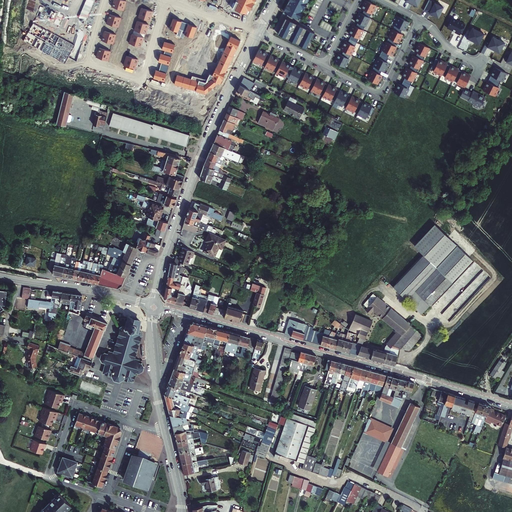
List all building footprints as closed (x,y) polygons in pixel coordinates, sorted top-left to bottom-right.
[(122,0),(112,0),(111,7),(122,10),(125,1),(122,0)] [(235,0),(230,9),(244,14),(246,10),(248,11),(253,0),(235,0)] [(306,0),(288,0),(282,12),(286,14),(276,34),(305,49),(313,34),(296,25),(299,20),(297,19),(306,0)] [(427,0),(425,0),(420,10),(426,13),(427,12),(431,14),(435,16),(440,6),(427,0)] [(342,68),(373,6),(364,1),(360,10),(362,11),(360,15),(357,14),(353,22),(356,23),(354,27),(351,26),(347,34),(350,36),(346,43),(343,42),(339,50),(341,52),(340,56),(337,54),(333,63),(342,68)] [(140,8),(137,17),(148,21),(151,11),(140,8)] [(108,14),(105,23),(117,27),(120,17),(108,14)] [(449,16),(444,26),(452,30),(452,31),(457,33),(463,22),(449,16)] [(171,18),(167,29),(176,32),(174,35),(178,37),(183,23),(171,18)] [(396,18),(390,30),(398,33),(399,30),(402,31),(406,22),(396,18)] [(136,21),(133,31),(144,34),(147,24),(136,21)] [(183,23),(178,37),(182,38),(183,35),(191,38),(195,27),(183,23)] [(469,25),(464,36),(468,38),(468,37),(476,41),(481,31),(469,25)] [(390,30),(385,42),(391,46),(393,42),(396,43),(400,35),(398,33),(390,30)] [(103,31),(100,40),(111,44),(114,34),(103,31)] [(490,33),(485,45),(489,47),(489,46),(497,49),(502,39),(490,33)] [(130,34),(127,43),(139,47),(142,37),(130,34)] [(238,41),(229,36),(225,44),(225,45),(234,49),(238,41)] [(163,50),(162,54),(169,57),(173,44),(163,40),(160,49),(163,50)] [(385,42),(379,55),(385,58),(387,55),(390,56),(394,47),(391,46),(385,42)] [(415,51),(413,55),(421,59),(426,46),(417,42),(413,50),(415,51)] [(225,45),(221,52),(231,57),(234,49),(225,45)] [(98,47),(95,57),(106,60),(109,51),(98,47)] [(349,97),(257,50),(251,61),(260,65),(260,64),(264,66),(263,67),(271,71),(272,70),(275,71),(274,73),(283,77),(283,76),(286,77),(286,79),(294,83),(295,82),(298,83),(298,84),(306,89),(306,88),(310,89),(309,90),(317,95),(318,93),(321,95),(320,96),(329,100),(330,99),(333,101),(332,102),(340,106),(341,105),(344,107),(349,97)] [(221,52),(218,60),(227,65),(231,57),(221,52)] [(159,62),(158,67),(166,69),(169,57),(162,54),(159,53),(156,61),(159,62)] [(409,64),(407,68),(415,71),(421,59),(413,55),(411,54),(407,63),(409,64)] [(125,55),(122,65),(133,69),(136,59),(125,55)] [(385,58),(379,55),(373,68),(379,71),(382,72),(386,63),(384,62),(385,58)] [(434,57),(428,68),(440,74),(445,63),(434,57)] [(218,60),(214,68),(223,72),(227,65),(218,60)] [(445,63),(440,74),(452,79),(457,68),(445,63)] [(493,64),(487,76),(497,81),(499,77),(500,78),(504,70),(493,64)] [(403,76),(401,80),(409,83),(415,71),(407,68),(405,66),(401,75),(403,76)] [(154,70),(151,78),(162,81),(166,69),(158,67),(157,71),(154,70)] [(214,68),(210,75),(220,80),(223,72),(214,68)] [(373,68),(367,80),(376,85),(380,76),(378,75),(379,71),(373,68)] [(457,68),(452,79),(463,85),(469,74),(457,68)] [(207,74),(205,80),(211,87),(215,84),(215,83),(218,84),(220,80),(210,75),(207,74)] [(175,75),(172,84),(203,93),(211,87),(205,80),(191,76),(190,79),(175,75)] [(487,76),(482,87),(493,93),(497,84),(496,84),(497,81),(487,76)] [(252,83),(242,78),(238,85),(249,90),(252,83)] [(397,83),(394,90),(403,95),(409,83),(401,80),(400,84),(397,83)] [(238,85),(233,94),(255,105),(260,96),(252,92),(249,90),(238,85)] [(463,86),(459,94),(479,103),(483,95),(471,89),(471,90),(463,86)] [(63,91),(55,123),(65,125),(66,121),(68,122),(70,121),(71,116),(70,114),(67,114),(72,94),(63,91)] [(288,112),(288,113),(298,118),(303,107),(294,102),(296,99),(291,97),(290,100),(289,102),(286,100),(282,109),(288,112)] [(344,107),(344,108),(352,112),(353,111),(356,113),(361,103),(349,97),(344,107)] [(91,110),(97,111),(98,112),(101,103),(99,102),(97,102),(87,98),(86,103),(92,105),(91,110)] [(97,111),(96,114),(106,116),(107,113),(102,111),(104,104),(101,103),(98,112),(97,111)] [(356,113),(356,114),(364,118),(365,117),(368,119),(373,109),(361,103),(356,113)] [(228,107),(225,113),(239,120),(240,120),(243,114),(228,106),(228,107)] [(152,125),(112,113),(108,125),(148,137),(149,135),(186,146),(189,136),(152,124),(152,125)] [(225,113),(222,119),(233,124),(236,125),(239,120),(225,113)] [(276,120),(261,113),(255,125),(270,132),(276,120)] [(106,116),(96,114),(93,125),(98,126),(99,122),(104,123),(106,116)] [(222,119),(218,129),(228,134),(233,124),(222,119)] [(332,146),(338,132),(326,127),(320,141),(332,146)] [(218,129),(212,142),(229,150),(230,150),(232,146),(229,144),(231,141),(225,138),(226,136),(241,143),(243,140),(233,136),(228,134),(218,129)] [(130,150),(131,144),(125,142),(124,144),(122,150),(129,152),(130,150)] [(210,147),(208,151),(220,156),(220,155),(226,157),(227,158),(229,150),(212,142),(210,147)] [(179,156),(149,148),(148,153),(161,157),(160,160),(166,162),(177,165),(179,156)] [(206,157),(215,162),(219,163),(219,164),(222,166),(226,157),(220,155),(220,156),(208,151),(206,157)] [(203,163),(203,164),(217,170),(217,171),(223,174),(224,173),(217,169),(218,166),(214,164),(215,162),(206,157),(203,163)] [(169,173),(168,174),(182,180),(183,176),(175,173),(177,165),(166,162),(160,160),(158,167),(148,164),(148,165),(150,166),(150,169),(161,173),(162,170),(169,173)] [(203,164),(201,171),(219,178),(221,179),(223,174),(217,171),(217,170),(203,164)] [(217,187),(224,190),(228,182),(221,179),(221,180),(219,179),(219,178),(201,171),(198,178),(209,183),(210,179),(219,183),(217,187)] [(157,181),(158,182),(165,184),(179,189),(182,180),(168,174),(168,175),(167,179),(156,175),(156,177),(155,180),(157,181)] [(165,184),(158,182),(158,185),(160,186),(161,186),(159,190),(176,196),(177,193),(179,189),(165,184)] [(175,198),(159,193),(156,201),(172,207),(175,198)] [(144,196),(137,194),(135,198),(143,200),(141,205),(148,208),(146,215),(149,216),(158,219),(162,206),(148,201),(149,198),(144,196)] [(209,216),(210,216),(212,211),(213,209),(199,204),(199,205),(194,203),(192,209),(209,216)] [(206,224),(209,216),(192,209),(188,207),(187,212),(185,216),(206,224)] [(222,215),(212,211),(210,216),(214,218),(220,220),(222,215)] [(232,221),(236,214),(229,211),(225,219),(232,221)] [(167,222),(158,219),(149,216),(147,224),(153,226),(157,228),(164,230),(167,222)] [(185,216),(183,221),(197,226),(206,230),(208,225),(206,224),(185,216)] [(182,224),(181,228),(195,232),(197,226),(183,221),(182,224)] [(434,224),(423,235),(425,236),(438,243),(447,248),(453,252),(459,247),(434,224)] [(164,230),(157,228),(154,235),(161,237),(164,230)] [(136,243),(135,246),(137,247),(137,248),(146,251),(149,242),(148,241),(150,236),(143,233),(141,238),(138,237),(136,238),(135,240),(136,243)] [(226,240),(211,233),(207,242),(208,243),(207,245),(219,250),(220,248),(222,249),(226,240)] [(412,247),(421,257),(395,284),(394,285),(403,292),(431,263),(442,253),(447,248),(438,243),(425,236),(423,235),(412,247)] [(114,250),(132,258),(137,248),(137,247),(135,246),(125,242),(122,250),(112,246),(112,247),(114,248),(114,250)] [(149,242),(146,251),(154,254),(156,253),(158,248),(155,247),(154,249),(152,248),(154,243),(149,242)] [(130,263),(132,258),(114,250),(114,248),(112,247),(107,246),(102,245),(100,251),(105,253),(112,256),(130,263)] [(219,250),(207,245),(204,252),(215,257),(219,250)] [(181,262),(186,264),(188,259),(191,260),(193,252),(182,247),(179,257),(176,256),(173,263),(170,262),(167,275),(177,278),(178,274),(180,266),(181,262)] [(395,284),(421,257),(412,247),(386,275),(395,284)] [(414,307),(421,314),(462,271),(472,261),(462,250),(458,254),(453,252),(447,248),(442,253),(431,263),(403,292),(417,303),(414,307)] [(60,274),(64,257),(64,256),(59,254),(55,252),(54,258),(50,257),(48,265),(52,266),(51,272),(53,273),(60,274)] [(34,256),(26,254),(24,262),(33,264),(34,256)] [(130,263),(112,256),(110,262),(127,269),(130,263)] [(67,258),(64,257),(60,274),(66,275),(69,263),(66,262),(66,260),(67,258)] [(71,277),(75,259),(70,258),(69,260),(69,263),(66,275),(71,277)] [(79,268),(76,278),(82,279),(85,268),(86,263),(81,262),(79,268)] [(102,267),(101,267),(115,273),(116,271),(125,275),(127,269),(110,262),(108,267),(102,265),(102,267)] [(89,264),(86,263),(85,268),(82,279),(86,280),(91,264),(89,264)] [(91,264),(86,280),(91,281),(96,266),(91,264)] [(96,266),(91,281),(97,282),(101,267),(102,267),(96,266)] [(115,273),(101,267),(97,282),(120,287),(125,275),(116,271),(115,273)] [(174,302),(182,276),(178,274),(177,278),(167,275),(163,295),(165,300),(174,302)] [(181,304),(188,280),(189,277),(182,276),(174,302),(181,304)] [(256,291),(251,304),(258,306),(262,294),(264,287),(251,282),(249,290),(255,291),(256,291)] [(196,292),(198,286),(194,285),(188,306),(202,310),(207,296),(196,292)] [(417,303),(403,292),(394,285),(392,287),(414,307),(417,303)] [(29,287),(22,286),(20,296),(27,297),(29,287)] [(56,308),(57,304),(58,304),(60,291),(51,289),(50,297),(49,301),(38,299),(38,303),(37,305),(48,307),(46,315),(54,317),(55,310),(56,308)] [(56,308),(60,308),(61,301),(68,302),(70,292),(60,291),(58,304),(57,304),(56,308)] [(79,307),(80,294),(70,292),(68,302),(68,304),(70,304),(70,303),(72,303),(72,306),(79,307)] [(211,302),(213,295),(208,293),(207,296),(202,310),(222,316),(224,310),(214,307),(215,304),(211,302)] [(383,351),(365,346),(361,356),(378,361),(382,362),(386,352),(388,352),(389,348),(391,345),(409,325),(405,321),(374,295),(366,305),(368,306),(365,310),(370,313),(372,310),(395,329),(394,331),(396,333),(385,346),(383,351)] [(224,310),(222,316),(238,321),(242,310),(228,306),(229,302),(227,301),(224,310)] [(92,328),(93,325),(103,328),(106,322),(84,314),(82,318),(87,320),(86,322),(84,326),(92,328)] [(356,343),(351,342),(348,353),(357,355),(360,345),(370,321),(355,314),(348,330),(357,334),(356,336),(358,337),(356,343)] [(118,378),(121,377),(131,379),(134,370),(136,370),(137,372),(138,371),(138,370),(139,369),(140,370),(141,369),(140,368),(141,366),(142,366),(142,365),(141,365),(139,363),(140,362),(140,361),(139,362),(136,361),(137,358),(136,357),(136,359),(132,357),(134,350),(135,351),(136,349),(134,349),(136,342),(138,343),(138,342),(137,341),(139,335),(140,335),(140,334),(139,334),(139,333),(138,329),(136,328),(138,323),(137,322),(127,319),(126,319),(125,324),(124,324),(123,326),(121,326),(120,327),(119,329),(118,328),(117,330),(119,330),(117,335),(116,335),(116,336),(117,336),(115,343),(113,343),(113,344),(114,344),(112,351),(109,350),(109,349),(108,349),(107,352),(104,351),(104,350),(103,351),(103,352),(101,353),(100,352),(99,353),(100,354),(99,355),(98,355),(98,357),(99,356),(100,359),(100,360),(101,360),(104,360),(103,364),(103,365),(101,371),(110,373),(112,377),(111,377),(112,378),(113,377),(116,378),(117,380),(118,380),(118,378)] [(290,336),(294,322),(301,324),(301,322),(288,319),(284,334),(290,336)] [(201,345),(205,325),(191,321),(188,324),(182,341),(197,346),(197,347),(200,349),(201,345)] [(294,322),(290,336),(302,339),(302,337),(307,338),(310,328),(306,327),(306,326),(305,326),(303,333),(299,331),(301,324),(294,322)] [(70,344),(59,340),(57,347),(61,349),(66,351),(72,353),(73,353),(91,360),(103,328),(93,325),(92,328),(84,352),(69,346),(70,344)] [(201,345),(206,347),(207,341),(213,343),(216,328),(205,325),(201,345)] [(302,337),(302,339),(307,341),(310,332),(312,327),(305,325),(305,326),(306,326),(306,327),(310,328),(307,338),(302,337)] [(394,346),(399,347),(409,350),(422,335),(409,325),(391,345),(394,346)] [(220,339),(226,341),(229,332),(216,328),(213,343),(212,344),(216,345),(216,343),(219,344),(220,339)] [(328,337),(324,346),(329,347),(332,338),(335,333),(331,331),(328,337)] [(237,343),(239,334),(229,332),(226,341),(224,350),(234,353),(234,352),(237,343)] [(307,341),(319,344),(322,336),(310,332),(307,341)] [(347,332),(346,335),(341,351),(348,353),(351,342),(347,341),(349,333),(347,332)] [(332,338),(329,347),(330,348),(335,349),(339,334),(336,333),(335,339),(332,338)] [(341,351),(346,335),(339,333),(339,334),(335,349),(341,351)] [(254,339),(239,334),(237,343),(241,345),(239,353),(238,356),(243,357),(247,342),(253,344),(254,339)] [(322,335),(322,336),(319,344),(324,346),(328,337),(322,335)] [(255,345),(251,356),(257,358),(262,341),(256,339),(255,345)] [(33,357),(34,357),(38,345),(28,341),(26,346),(29,347),(26,355),(27,361),(24,361),(25,367),(35,365),(33,357)] [(182,341),(180,347),(199,355),(200,353),(199,353),(200,349),(197,347),(197,346),(182,341)] [(393,350),(394,346),(391,345),(389,348),(388,352),(386,352),(382,362),(388,364),(392,350),(393,350)] [(399,347),(394,346),(393,350),(392,350),(388,364),(393,366),(399,347)] [(180,347),(178,353),(192,359),(194,354),(199,356),(199,355),(180,347)] [(290,350),(284,348),(268,403),(275,405),(287,360),(290,352),(290,351),(290,350)] [(291,371),(296,353),(290,351),(290,352),(287,360),(291,361),(290,365),(288,370),(291,371)] [(299,354),(296,353),(291,371),(297,373),(297,372),(300,365),(301,365),(304,353),(300,351),(299,354)] [(91,360),(73,353),(72,355),(76,357),(73,364),(70,364),(68,369),(80,373),(81,369),(86,371),(88,365),(89,365),(91,360)] [(192,359),(178,353),(173,367),(188,373),(189,369),(183,367),(184,364),(183,363),(184,362),(191,365),(189,369),(192,371),(192,372),(197,374),(200,364),(195,362),(196,360),(192,359)] [(309,354),(304,353),(301,365),(300,365),(297,372),(302,374),(303,371),(304,367),(305,368),(309,354)] [(309,354),(305,368),(311,370),(315,356),(309,354)] [(323,383),(329,384),(332,374),(336,361),(326,359),(323,368),(327,370),(326,374),(323,383)] [(332,374),(329,384),(328,386),(332,387),(335,378),(337,378),(341,363),(336,361),(332,374)] [(505,365),(499,361),(490,376),(495,380),(505,365)] [(337,378),(342,380),(347,364),(341,363),(337,378)] [(345,391),(347,386),(352,366),(347,364),(342,380),(341,382),(339,389),(345,391)] [(354,394),(356,387),(361,368),(352,366),(347,386),(345,391),(354,394)] [(173,367),(170,373),(189,380),(188,382),(192,383),(195,375),(188,373),(173,367)] [(264,370),(254,367),(248,386),(259,389),(264,370)] [(362,389),(364,381),(367,370),(363,369),(361,368),(356,387),(359,388),(362,389)] [(364,390),(367,391),(373,372),(367,370),(364,381),(362,389),(364,390)] [(373,392),(375,384),(378,373),(373,372),(367,391),(370,391),(373,392)] [(189,380),(170,373),(167,383),(179,387),(189,391),(192,383),(188,382),(189,380)] [(378,373),(375,384),(373,392),(378,394),(381,385),(385,375),(378,373)] [(390,377),(386,376),(381,393),(386,395),(392,377),(390,377)] [(395,390),(398,379),(392,377),(386,395),(389,397),(390,395),(392,389),(395,390)] [(403,390),(406,381),(398,379),(395,390),(393,396),(401,398),(402,395),(397,393),(399,388),(403,390)] [(413,383),(406,381),(403,390),(406,391),(404,399),(408,400),(413,383)] [(179,387),(167,383),(165,388),(177,393),(179,387)] [(314,390),(304,387),(298,405),(309,409),(314,390)] [(165,388),(163,393),(175,398),(177,393),(165,388)] [(62,394),(49,389),(46,396),(47,396),(45,402),(56,407),(58,401),(60,401),(62,394)] [(441,392),(432,389),(430,396),(439,399),(441,392)] [(440,416),(447,393),(446,393),(441,392),(439,399),(438,401),(441,402),(436,415),(437,415),(434,424),(437,425),(440,416)] [(163,393),(167,408),(174,407),(179,409),(180,406),(187,409),(187,407),(193,409),(195,406),(183,402),(178,400),(175,398),(163,393)] [(390,404),(393,396),(390,395),(389,397),(386,395),(381,393),(378,399),(390,404)] [(451,409),(455,396),(447,393),(440,416),(444,418),(446,409),(446,408),(445,408),(446,405),(451,407),(450,409),(451,409)] [(401,398),(393,396),(390,404),(398,407),(402,398),(401,398)] [(463,403),(464,399),(455,396),(451,409),(456,411),(456,412),(460,413),(463,403)] [(464,413),(470,415),(472,407),(474,402),(468,400),(467,404),(464,413)] [(401,447),(412,423),(420,408),(409,403),(395,431),(392,438),(391,440),(389,443),(376,471),(389,477),(403,448),(401,447)] [(476,408),(470,425),(469,426),(475,428),(476,425),(484,405),(478,403),(476,408)] [(474,429),(479,431),(484,422),(489,408),(490,407),(484,405),(476,425),(475,428),(474,429)] [(38,419),(49,424),(52,418),(53,418),(56,411),(42,406),(40,413),(38,419)] [(167,408),(169,413),(180,416),(186,417),(186,413),(186,411),(179,409),(174,407),(167,408)] [(476,408),(472,407),(470,415),(467,424),(466,425),(469,426),(470,425),(476,408)] [(493,410),(489,408),(484,422),(490,424),(490,423),(500,427),(503,421),(504,421),(505,419),(504,417),(505,416),(498,414),(493,412),(493,410)] [(73,424),(81,426),(88,429),(96,432),(105,435),(100,447),(102,447),(101,450),(99,449),(97,455),(99,455),(98,458),(98,460),(95,459),(93,465),(91,470),(94,471),(93,473),(92,476),(90,475),(88,480),(101,485),(103,477),(106,469),(109,461),(111,454),(120,429),(118,426),(100,420),(92,417),(85,414),(77,412),(73,424)] [(278,442),(277,445),(273,457),(277,458),(279,454),(296,460),(309,419),(289,412),(288,415),(287,418),(284,426),(282,431),(280,438),(278,442)] [(169,413),(171,424),(182,423),(180,416),(169,413)] [(511,413),(511,414),(508,425),(504,424),(501,436),(508,438),(511,425),(511,413)] [(278,423),(284,426),(287,418),(280,415),(278,423)] [(188,427),(186,417),(180,416),(182,423),(183,430),(185,429),(192,429),(193,431),(198,430),(198,429),(198,428),(198,424),(193,423),(192,427),(188,427)] [(367,419),(362,431),(383,441),(385,440),(390,431),(389,429),(367,418),(367,419)] [(316,421),(309,419),(296,460),(302,463),(305,455),(316,421)] [(171,424),(173,431),(183,430),(182,423),(171,424)] [(415,424),(412,423),(401,447),(403,448),(415,424)] [(50,429),(37,424),(35,429),(36,429),(34,434),(45,438),(47,432),(48,433),(50,429)] [(416,425),(415,424),(403,448),(405,449),(416,425)] [(173,431),(175,439),(191,436),(192,438),(197,437),(197,435),(199,435),(198,430),(193,431),(192,429),(185,429),(183,430),(173,431)] [(227,438),(198,429),(198,430),(199,435),(200,440),(200,441),(225,448),(227,438)] [(383,441),(362,431),(362,432),(382,442),(383,441)] [(266,433),(263,440),(270,443),(271,443),(274,435),(267,433),(266,433)] [(175,439),(176,445),(193,442),(192,438),(191,436),(175,439)] [(508,438),(501,436),(498,446),(505,448),(508,438)] [(152,453),(160,456),(166,440),(157,437),(156,441),(159,443),(157,448),(154,447),(152,453)] [(29,448),(40,452),(42,446),(43,447),(45,443),(32,438),(30,443),(31,443),(29,448)] [(263,440),(262,440),(258,450),(266,453),(270,443),(263,440)] [(371,468),(376,471),(389,443),(385,441),(371,468)] [(176,445),(177,451),(194,447),(193,442),(176,445)] [(177,451),(178,456),(195,453),(200,452),(199,446),(194,447),(177,451)] [(250,451),(243,448),(238,460),(245,463),(250,451)] [(511,449),(505,448),(502,459),(511,461),(511,449)] [(178,456),(180,462),(196,460),(195,453),(178,456)] [(137,457),(131,454),(127,464),(128,464),(126,469),(128,470),(127,472),(125,472),(123,478),(146,486),(155,463),(144,459),(144,456),(138,454),(137,457)] [(305,455),(302,463),(300,469),(306,471),(310,457),(305,455)] [(61,456),(58,467),(59,470),(70,474),(75,461),(61,456)] [(310,457),(306,471),(311,472),(314,462),(315,458),(310,457)] [(196,460),(180,462),(182,472),(198,470),(197,464),(206,463),(205,458),(203,458),(201,459),(196,460)] [(511,461),(502,459),(498,474),(497,474),(493,472),(491,478),(496,479),(499,480),(502,481),(507,483),(511,484),(511,461)] [(314,462),(311,472),(316,474),(319,467),(320,464),(314,462)] [(316,474),(325,477),(326,475),(328,470),(319,467),(316,474)] [(211,476),(210,476),(210,475),(209,474),(206,474),(205,475),(205,477),(202,477),(202,476),(198,476),(198,478),(198,479),(199,479),(200,482),(202,482),(203,489),(212,489),(212,488),(214,488),(214,485),(215,484),(215,480),(213,479),(213,476),(211,476)] [(307,486),(307,483),(288,477),(287,484),(291,485),(291,488),(305,493),(307,486)] [(347,494),(353,483),(348,481),(347,482),(345,481),(341,491),(338,497),(336,501),(335,504),(341,507),(345,500),(347,494)] [(352,504),(356,496),(360,487),(353,483),(347,494),(345,500),(352,504)] [(360,487),(356,496),(364,500),(365,497),(368,491),(360,487)] [(319,498),(321,491),(311,488),(309,495),(319,498)] [(368,491),(365,497),(375,502),(379,496),(368,491)] [(69,504),(59,494),(55,497),(54,496),(52,498),(43,507),(43,508),(40,511),(61,511),(63,510),(62,509),(65,507),(66,508),(69,504)] [(328,500),(328,501),(335,504),(336,501),(338,497),(331,494),(328,500)] [(191,511),(202,511),(202,509),(215,506),(216,503),(206,504),(190,507),(191,510),(191,511)]
